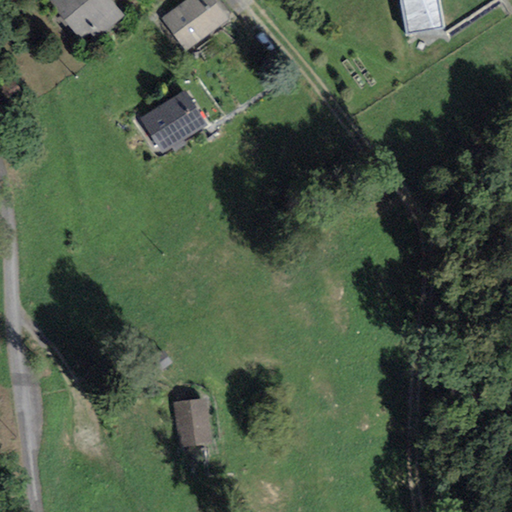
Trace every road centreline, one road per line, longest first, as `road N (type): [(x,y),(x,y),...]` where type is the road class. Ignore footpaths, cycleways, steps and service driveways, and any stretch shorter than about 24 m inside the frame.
road 1 (track): [(377,159),(411,200),(429,240),(413,441),(418,511)]
road 2 (unclassified): [(0,177),(40,511)]
road 3 (residential): [(251,0),(377,159)]
